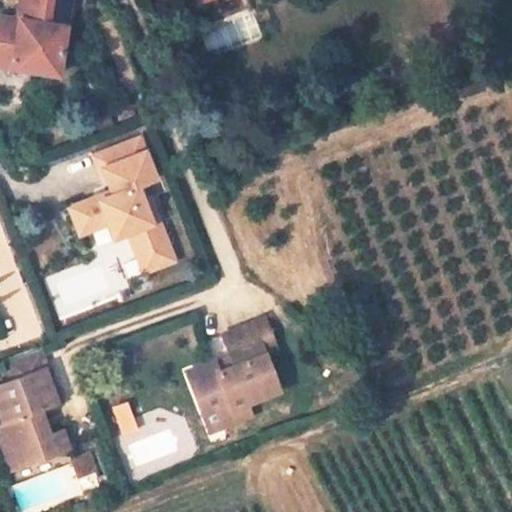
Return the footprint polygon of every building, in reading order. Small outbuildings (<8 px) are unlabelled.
[(0,66),(54,74),(63,0),(13,0),(10,20),(0,18),(0,66)] [(0,70),(0,81),(21,86),(23,74),(0,70)] [(129,228),(140,254),(170,241),(150,191),(141,194),(136,180),(155,173),(139,133),(98,151),(115,190),(98,197),(96,192),(68,205),(79,231),(107,218),(114,234),(129,228)] [(125,276),(138,272),(127,240),(115,244),(125,276)] [(170,241),(140,254),(147,270),(177,258),(170,241)] [(282,348),(272,322),(268,314),(228,331),(238,360),(222,366),(219,357),(188,368),(205,409),(220,404),(226,422),(256,409),(251,398),(283,385),(269,352),(282,348)] [(2,362),(9,382),(44,369),(37,349),(2,362)] [(57,400),(44,369),(9,382),(0,385),(0,415),(2,420),(0,425),(0,438),(2,444),(14,450),(18,462),(72,443),(67,428),(51,434),(39,407),(57,400)] [(220,404),(205,409),(212,427),(226,422),(220,404)] [(14,450),(2,444),(11,465),(18,462),(14,450)] [(77,482),(97,476),(90,451),(70,457),(77,482)]
